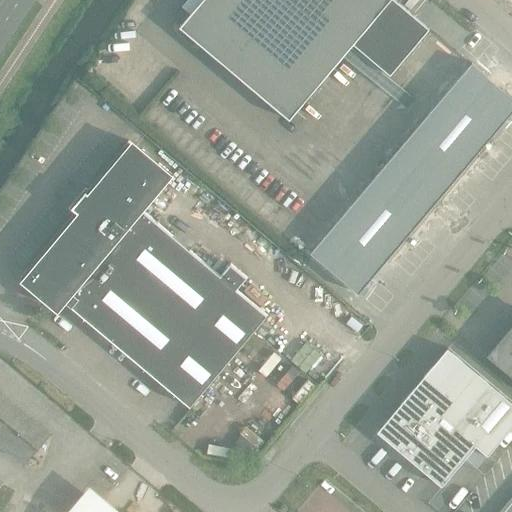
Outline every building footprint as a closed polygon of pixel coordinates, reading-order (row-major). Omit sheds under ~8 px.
[(430,29),(395,0),(203,0),(180,28),(216,58),(299,128),(306,120),(297,113),(354,44),(391,75),(430,29)] [(511,97),(472,64),(311,254),(359,295),(511,113),(511,97)] [(65,302),(190,408),(268,316),(237,290),(247,278),(231,264),(221,276),(142,210),(170,176),(129,141),(72,208),(76,212),(20,278),(58,310),(65,302)] [(488,356),(511,376),(511,331),(491,357),(489,354),(488,356)] [(471,416),(494,388),(448,349),(424,377),(471,416)] [(424,377),(401,405),(447,444),(459,430),(471,416),(424,377)] [(471,416),(459,430),(477,446),(476,446),(488,456),(511,428),(511,402),(494,388),(471,416)] [(378,432),(424,471),(447,444),(401,405),(378,432)] [(459,430),(447,444),(424,471),(442,487),(476,446),(477,446),(459,430)] [(104,511),(83,494),(68,511),(104,511)] [(511,511),(511,502),(503,511),(511,511)]
